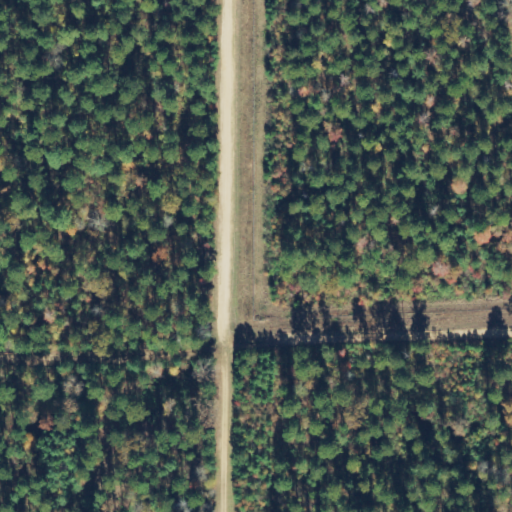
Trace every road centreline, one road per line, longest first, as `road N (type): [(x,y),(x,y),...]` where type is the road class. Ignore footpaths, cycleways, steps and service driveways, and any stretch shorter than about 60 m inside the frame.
road 1 (residential): [(0,327),(511,296)]
road 2 (residential): [(255,511),(255,0)]
